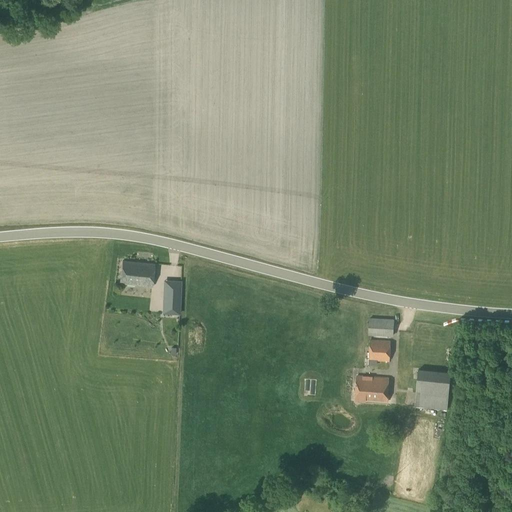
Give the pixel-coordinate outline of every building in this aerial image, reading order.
[(151,288),(154,265),(122,261),(119,284),(151,288)] [(163,293),(162,305),(181,305),(181,293),(163,293)] [(392,336),(393,320),(369,319),(368,335),(392,336)] [(390,341),(370,340),(369,364),(376,365),(377,361),(389,361),(390,341)] [(447,410),(451,373),(418,370),(414,407),(447,410)] [(387,402),(389,379),(357,376),(355,401),(365,401),(365,400),(387,402)]
